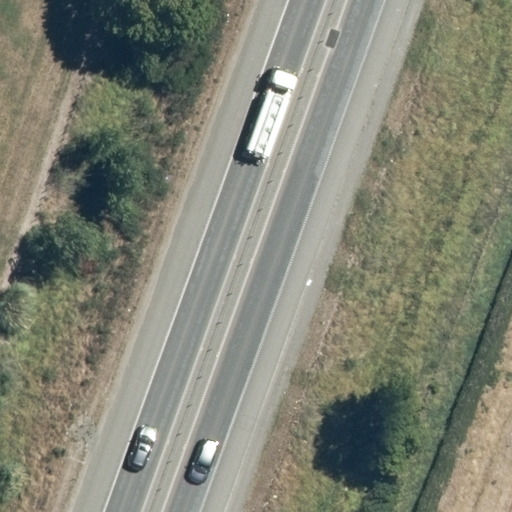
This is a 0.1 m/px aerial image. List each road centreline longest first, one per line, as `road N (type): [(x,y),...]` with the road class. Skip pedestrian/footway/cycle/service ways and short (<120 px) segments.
road 1 (trunk): [(94,511),(286,0)]
road 2 (trunk): [(363,0),(177,511)]
road 3 (motorway): [(0,427),(160,0)]
